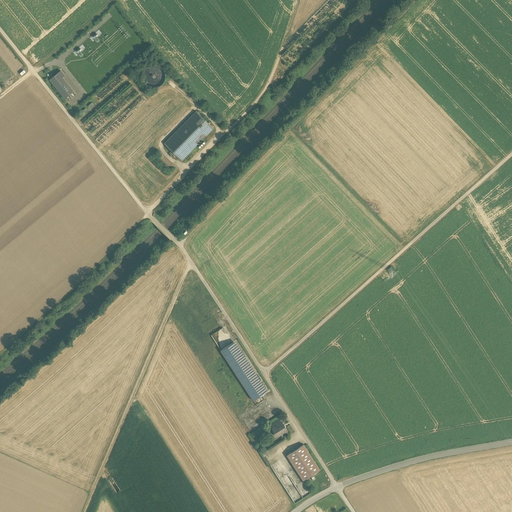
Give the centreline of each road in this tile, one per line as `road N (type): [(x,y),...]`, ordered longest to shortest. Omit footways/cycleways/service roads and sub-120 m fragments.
road 1 (track): [(178,244),(414,0)]
road 2 (track): [(264,373),(511,154)]
road 3 (track): [(353,511),(190,262)]
road 4 (track): [(148,214),(0,30)]
road 5 (unclassified): [(511,442),(416,460),(331,489),(295,511)]
road 6 (track): [(168,315),(85,511)]
road 7 (track): [(0,353),(148,214)]
road 8 (track): [(290,128),(406,247)]
road 9 (track): [(297,0),(269,81),(226,131)]
road 10 (track): [(110,0),(0,97)]
